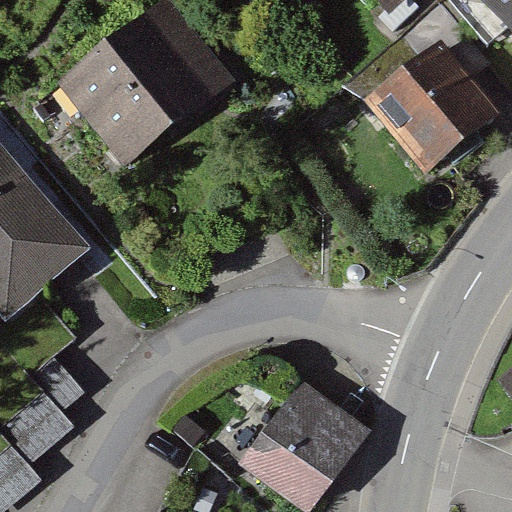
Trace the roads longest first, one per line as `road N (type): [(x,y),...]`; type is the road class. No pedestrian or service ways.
road 1 (residential): [(437,354),(333,314),(229,322),(142,388),(75,511)]
road 2 (tertiary): [(395,511),(437,354)]
road 3 (tertiary): [(437,354),(511,231)]
